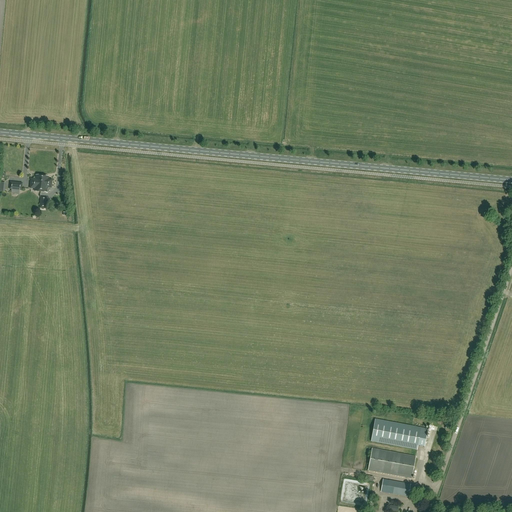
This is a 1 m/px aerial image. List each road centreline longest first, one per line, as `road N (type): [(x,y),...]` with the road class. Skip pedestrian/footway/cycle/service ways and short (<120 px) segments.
road 1 (secondary): [(511,180),(0,132)]
road 2 (unclassified): [(429,511),(511,271)]
